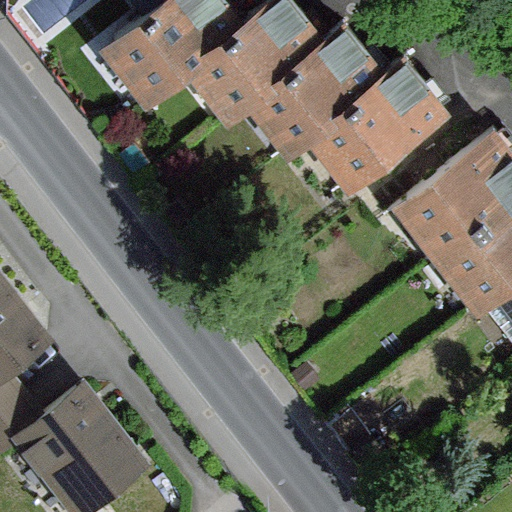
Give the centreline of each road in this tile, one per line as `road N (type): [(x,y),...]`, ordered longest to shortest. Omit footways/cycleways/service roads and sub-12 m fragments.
road 1 (tertiary): [(347,511),(0,78)]
road 2 (residential): [(511,87),(388,0)]
